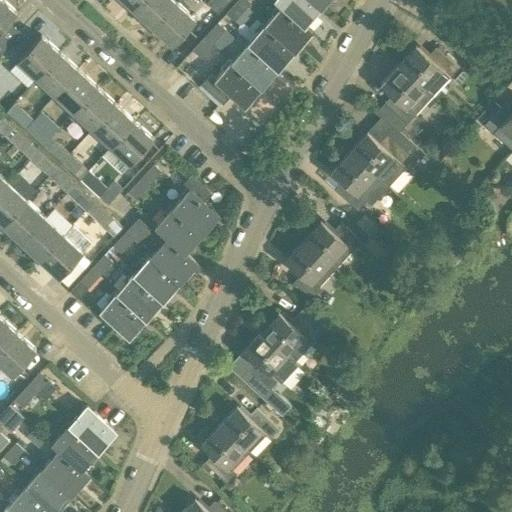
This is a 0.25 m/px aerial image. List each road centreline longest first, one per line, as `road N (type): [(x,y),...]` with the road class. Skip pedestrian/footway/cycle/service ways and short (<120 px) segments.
road 1 (residential): [(275,197),(55,0)]
road 2 (residential): [(169,424),(275,197)]
road 3 (residential): [(169,424),(0,266)]
road 4 (residential): [(275,197),(383,0)]
